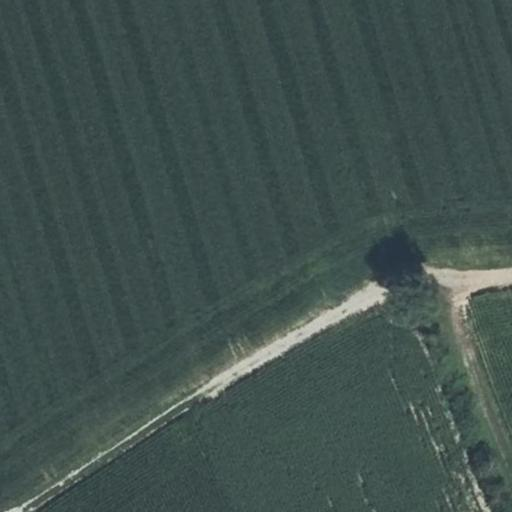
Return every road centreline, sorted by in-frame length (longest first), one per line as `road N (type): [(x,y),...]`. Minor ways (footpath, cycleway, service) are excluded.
road 1 (track): [(383,286),(15,511)]
road 2 (track): [(383,286),(511,277)]
